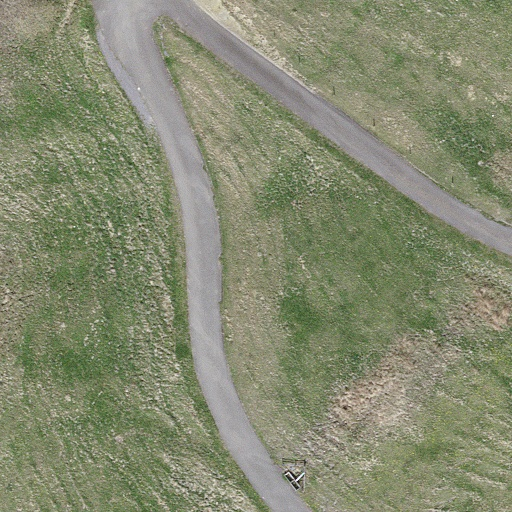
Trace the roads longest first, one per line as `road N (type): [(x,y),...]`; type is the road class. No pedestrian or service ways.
road 1 (track): [(296,511),(232,452),(127,0)]
road 2 (track): [(193,0),(263,86),(511,255)]
